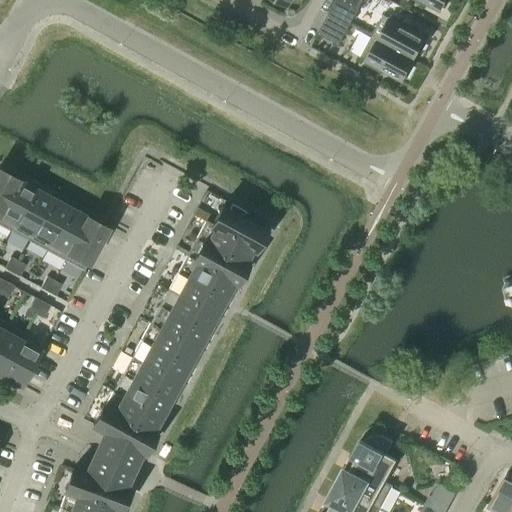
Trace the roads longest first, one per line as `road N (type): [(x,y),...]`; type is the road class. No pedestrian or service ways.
road 1 (residential): [(399,184),(64,2),(32,9),(0,62)]
road 2 (residential): [(35,424),(162,189)]
road 3 (residential): [(438,113),(500,0)]
road 4 (residential): [(226,0),(296,36),(317,0)]
